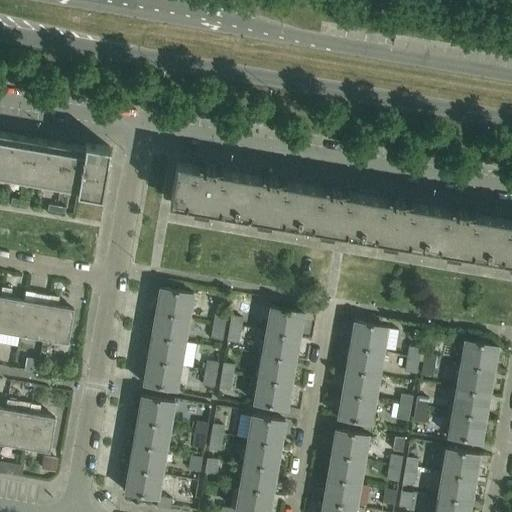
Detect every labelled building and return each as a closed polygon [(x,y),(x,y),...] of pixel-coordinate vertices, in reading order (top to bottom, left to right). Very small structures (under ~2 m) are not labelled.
[(85,147),(67,144),(0,132),(0,169),(79,183),(77,191),(101,195),(109,147),(86,143),(85,147)] [(235,213),(241,174),(178,163),(171,202),(235,213)] [(309,185),(268,178),(241,174),(235,213),(302,225),(309,185)] [(368,196),(330,189),(309,185),(302,225),(361,235),(368,196)] [(431,206),(404,202),(368,196),(361,235),(424,246),(431,206)] [(498,218),(457,211),(431,206),(424,246),(491,257),(498,218)] [(511,220),(498,218),(491,257),(511,260),(511,220)] [(0,330),(19,334),(25,300),(10,298),(12,289),(2,287),(1,296),(0,299),(0,330)] [(193,293),(160,287),(156,311),(189,316),(193,293)] [(26,291),(25,300),(19,334),(42,338),(48,304),(34,302),(35,293),(26,291)] [(68,342),(73,309),(58,306),(59,297),(50,295),(48,304),(42,338),(68,342)] [(271,306),(266,330),(300,336),(304,312),(271,306)] [(189,316),(156,311),(152,335),(185,341),(189,316)] [(215,313),(214,320),(213,325),(225,327),(227,315),(215,313)] [(243,318),(232,316),(230,328),(241,330),(243,318)] [(354,320),(350,344),(384,350),(388,326),(354,320)] [(225,327),(213,325),(211,337),(222,339),(225,327)] [(241,330),(230,328),(228,340),(239,342),(241,330)] [(300,336),(266,330),(262,355),(295,361),(300,336)] [(185,341),(152,335),(148,360),(181,365),(185,341)] [(465,339),(461,363),(494,369),(498,345),(465,339)] [(384,350),(350,344),(346,369),(379,374),(384,350)] [(410,346),(408,354),(407,359),(419,361),(421,348),(410,346)] [(437,351),(426,349),(424,361),(435,363),(437,351)] [(295,361),(262,355),(258,379),(291,384),(295,361)] [(28,356),(26,370),(36,372),(39,358),(28,356)] [(419,361),(407,359),(405,371),(417,373),(419,361)] [(181,365),(148,360),(144,383),(177,389),(181,365)] [(207,360),(206,369),(205,372),(216,374),(219,362),(207,360)] [(435,363),(424,361),(422,374),(433,375),(435,363)] [(235,365),(224,363),(222,375),(233,377),(235,365)] [(494,369),(461,363),(456,388),(490,393),(494,369)] [(379,374),(346,369),(342,393),(375,399),(379,374)] [(216,374),(205,372),(203,384),(214,386),(216,374)] [(233,377),(222,375),(220,387),(231,389),(233,377)] [(291,384),(258,379),(254,402),(287,408),(291,384)] [(490,393),(456,388),(452,412),(485,418),(490,393)] [(375,399),(342,393),(338,417),(371,422),(375,399)] [(401,394),(400,403),(399,406),(411,408),(413,396),(401,394)] [(175,401),(142,395),(137,419),(171,425),(175,401)] [(429,398),(418,396),(416,409),(427,411),(429,398)] [(24,446),(30,412),(15,410),(17,401),(8,399),(6,408),(0,442),(24,446)] [(31,404),(30,412),(24,446),(49,450),(55,417),(39,414),(41,405),(31,404)] [(411,408),(399,406),(397,418),(408,420),(411,408)] [(427,411),(416,409),(413,421),(425,423),(427,411)] [(485,418),(452,412),(448,436),(481,441),(485,418)] [(252,414),(252,415),(248,439),(281,444),(285,420),(252,414)] [(171,425),(137,419),(133,443),(166,449),(171,425)] [(197,421),(196,429),(195,433),(206,435),(208,423),(197,421)] [(224,426),(213,424),(211,436),(222,438),(224,426)] [(369,434),(336,429),(332,452),(365,457),(369,434)] [(206,435),(195,433),(193,445),(204,447),(206,435)] [(222,438),(211,436),(209,448),(220,450),(222,438)] [(395,436),(393,449),(403,450),(405,437),(395,436)] [(281,444),(248,439),(244,462),(277,468),(281,444)] [(166,449),(133,443),(129,468),(162,473),(166,449)] [(446,448),(446,449),(442,471),(475,477),(479,453),(446,448)] [(365,457),(332,452),(328,476),(361,482),(365,457)] [(45,455),(42,469),(55,471),(58,458),(45,455)] [(391,455),(390,462),(389,467),(400,469),(402,456),(391,455)] [(189,469),(200,470),(202,458),(191,456),(189,469)] [(418,459),(407,457),(405,469),(416,471),(418,459)] [(219,460),(207,459),(205,471),(216,473),(219,460)] [(277,468),(244,462),(240,487),(273,492),(277,468)] [(400,469),(389,467),(387,479),(398,481),(400,469)] [(162,473),(129,468),(125,491),(158,497),(162,473)] [(416,471),(405,469),(403,482),(414,483),(416,471)] [(475,477),(442,471),(438,496),(471,501),(475,477)] [(361,482),(328,476),(323,501),(356,507),(361,482)] [(269,511),(273,492),(240,487),(236,510),(244,511),(269,511)] [(383,502),(394,504),(397,491),(385,489),(383,502)] [(413,494),(401,492),(399,505),(410,506),(413,494)] [(182,500),(172,499),(159,496),(157,507),(170,509),(170,506),(181,507),(182,500)] [(469,511),(471,501),(438,496),(435,511),(469,511)] [(355,511),(356,507),(323,501),(321,511),(355,511)]
